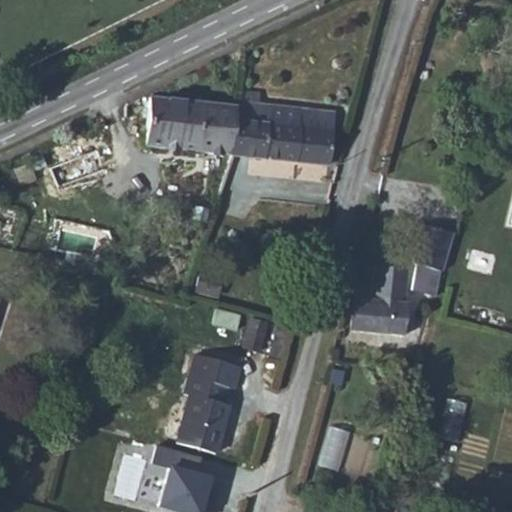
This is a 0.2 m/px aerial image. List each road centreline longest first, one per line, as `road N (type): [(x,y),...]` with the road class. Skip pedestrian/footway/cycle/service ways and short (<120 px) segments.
road 1 (unclassified): [(408,0),(263,511)]
road 2 (secondary): [(0,132),(276,0)]
